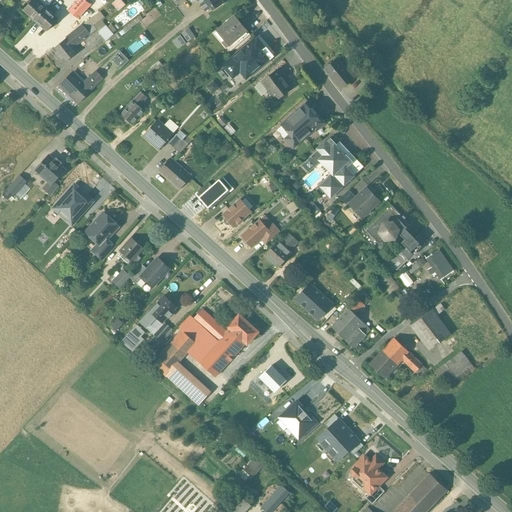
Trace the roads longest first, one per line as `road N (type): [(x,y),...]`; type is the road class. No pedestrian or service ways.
road 1 (secondary): [(0,58),(347,370)]
road 2 (tertiary): [(472,273),(261,0)]
road 3 (secondary): [(347,370),(505,511)]
road 4 (unclassified): [(347,370),(472,273)]
